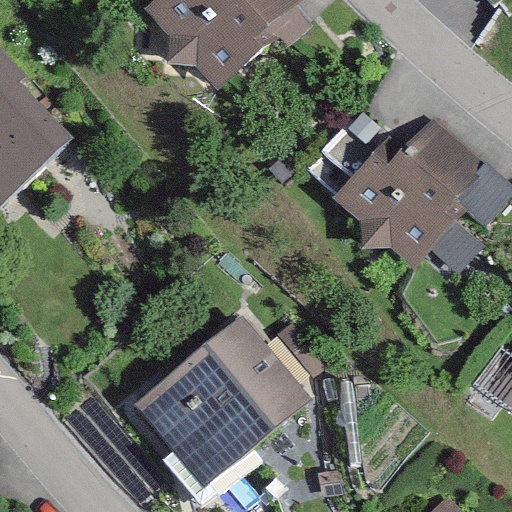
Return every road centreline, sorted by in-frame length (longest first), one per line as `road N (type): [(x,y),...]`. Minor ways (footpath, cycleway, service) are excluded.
road 1 (residential): [(0,377),(120,511)]
road 2 (residential): [(400,0),(511,109)]
